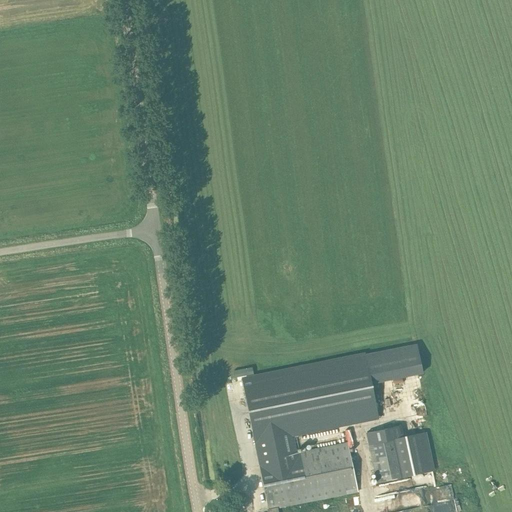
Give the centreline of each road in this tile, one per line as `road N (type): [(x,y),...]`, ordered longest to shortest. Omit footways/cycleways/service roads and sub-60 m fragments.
road 1 (tertiary): [(197,511),(155,229)]
road 2 (tertiary): [(155,229),(122,0)]
road 3 (unclassified): [(0,253),(155,229)]
